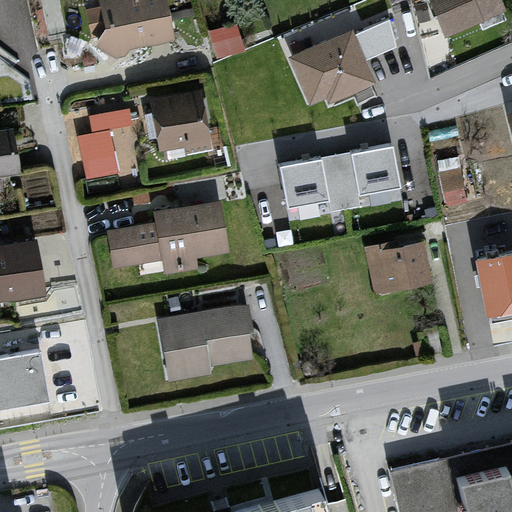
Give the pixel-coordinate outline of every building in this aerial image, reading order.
[(95,0),(103,28),(92,45),(122,62),(133,47),(173,44),(166,0),(95,0)] [(501,0),(430,0),(447,36),(505,10),(501,0)] [(239,17),(210,20),(214,49),(242,45),(239,17)] [(389,17),(353,32),(363,58),(395,44),(389,17)] [(352,29),(288,55),(308,104),(371,78),(363,58),(353,32),(352,29)] [(203,94),(152,102),(162,155),(214,149),(203,94)] [(91,123),(77,126),(84,171),(138,163),(127,100),(88,106),(91,123)] [(12,125),(0,127),(0,174),(20,171),(12,125)] [(390,144),(349,152),(356,191),(397,183),(390,144)] [(443,197),(464,196),(461,151),(441,152),(443,197)] [(349,152),(320,157),(330,208),(358,202),(356,191),(349,152)] [(320,157),(278,165),(286,205),(328,197),(320,157)] [(153,222),(105,229),(111,268),(229,251),(221,199),(151,208),(153,222)] [(0,297),(44,290),(35,235),(0,241),(0,297)] [(384,240),(364,244),(374,294),(431,282),(422,240),(386,247),(384,240)] [(511,251),(475,259),(486,313),(511,307),(511,251)] [(244,302),(153,316),(164,382),(213,374),(212,365),(253,359),(244,302)] [(39,347),(0,354),(0,406),(48,398),(39,347)] [(511,511),(511,447),(390,474),(397,511),(511,511)] [(335,511),(330,496),(269,511),(335,511)]
